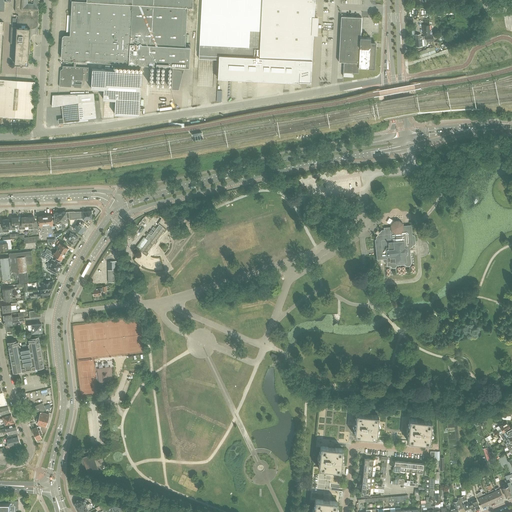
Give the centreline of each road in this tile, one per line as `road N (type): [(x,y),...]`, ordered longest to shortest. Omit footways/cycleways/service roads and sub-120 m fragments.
road 1 (unclassified): [(38,132),(357,84)]
road 2 (primary): [(125,217),(203,190),(407,146)]
road 3 (primary): [(115,211),(59,308),(64,411),(50,484)]
road 4 (primary): [(59,487),(72,405),(67,310),(86,267),(125,217)]
road 5 (primary): [(377,141),(172,190)]
road 6 (residential): [(7,464),(23,462),(30,446),(0,327)]
road 7 (primary): [(408,136),(397,0)]
road 8 (unclassified): [(345,511),(352,449),(425,451)]
road 9 (unclassified): [(38,132),(47,0)]
